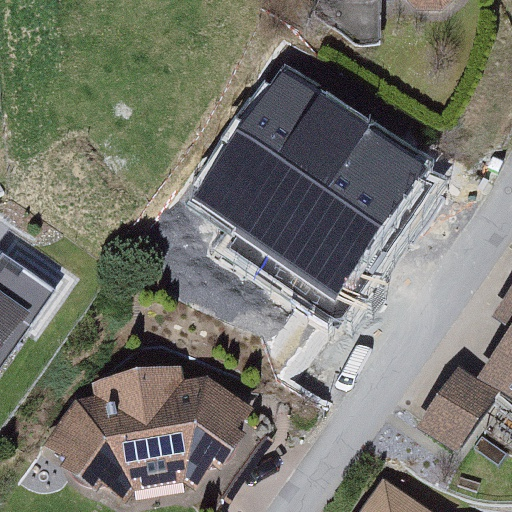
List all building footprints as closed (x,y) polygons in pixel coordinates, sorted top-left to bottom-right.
[(474,0),(353,0),(354,15),(475,11),(474,0)] [(252,158),(217,206),(302,266),(373,255),(427,167),(354,139),(352,129),(263,145),(265,155),(252,158)] [(0,311),(0,374),(30,334),(0,311)] [(511,321),(418,444),(468,483),(511,425),(511,321)] [(91,411),(56,459),(130,511),(191,511),(212,509),(266,421),(193,393),(191,383),(103,399),(104,409),(91,411)] [(410,511),(387,494),(373,511),(410,511)]
